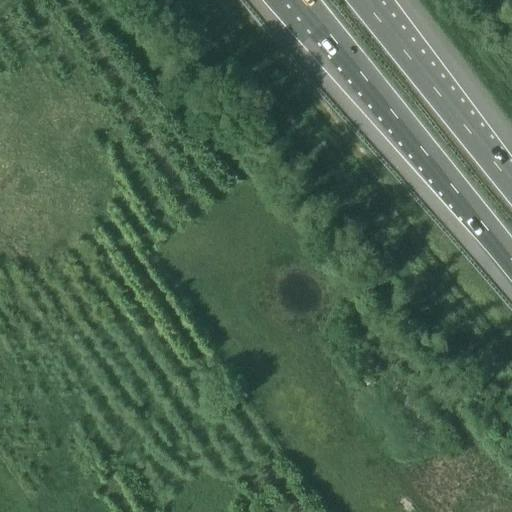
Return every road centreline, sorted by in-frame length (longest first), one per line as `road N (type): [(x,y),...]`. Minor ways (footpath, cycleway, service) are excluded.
road 1 (motorway): [(301,0),(511,261)]
road 2 (motorway): [(511,187),(361,0)]
